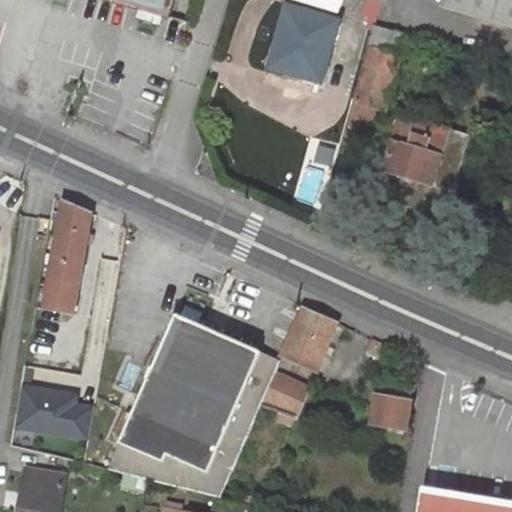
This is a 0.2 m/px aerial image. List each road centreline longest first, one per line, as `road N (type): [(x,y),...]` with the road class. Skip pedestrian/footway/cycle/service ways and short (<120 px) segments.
road 1 (primary): [(0,125),(511,354)]
road 2 (unknown): [(51,148),(25,238),(0,380)]
road 3 (unknown): [(29,0),(19,33),(186,80)]
road 4 (unknown): [(137,391),(208,218)]
